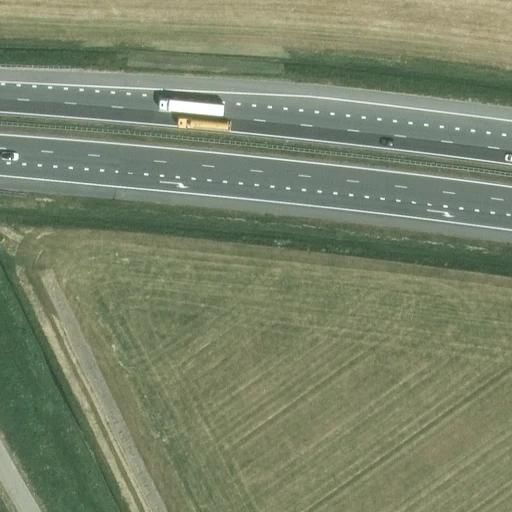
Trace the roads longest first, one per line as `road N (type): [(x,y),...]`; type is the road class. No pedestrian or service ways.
road 1 (motorway): [(0,148),(511,202)]
road 2 (motorway): [(511,151),(0,97)]
